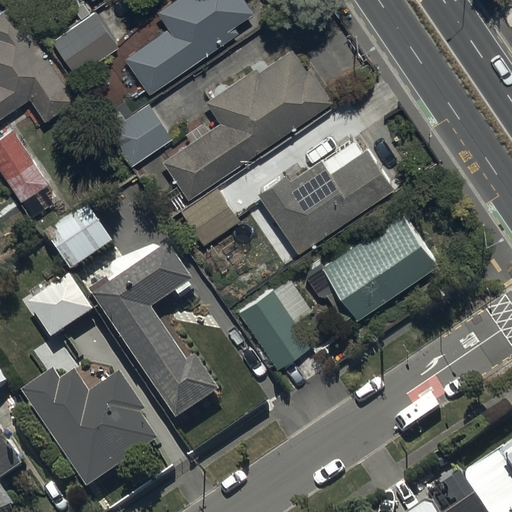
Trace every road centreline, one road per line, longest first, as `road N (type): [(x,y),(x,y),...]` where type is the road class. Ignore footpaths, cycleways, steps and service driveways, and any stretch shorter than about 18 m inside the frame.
road 1 (residential): [(232,511),(511,321)]
road 2 (primary): [(511,197),(378,0)]
